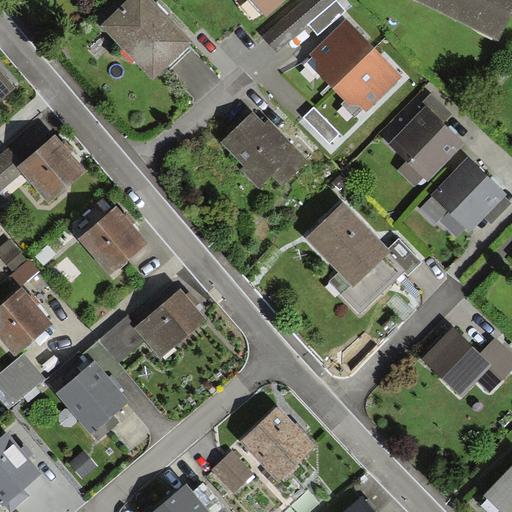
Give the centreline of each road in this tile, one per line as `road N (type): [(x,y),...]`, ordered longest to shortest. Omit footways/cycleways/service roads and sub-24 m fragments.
road 1 (residential): [(0,23),(277,350)]
road 2 (residential): [(104,511),(277,350)]
road 3 (residential): [(277,350),(429,511)]
